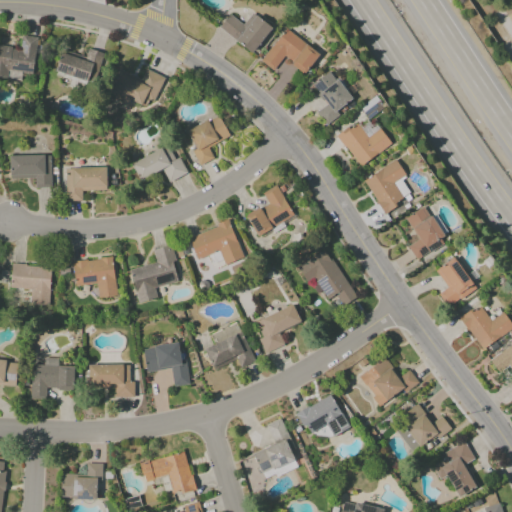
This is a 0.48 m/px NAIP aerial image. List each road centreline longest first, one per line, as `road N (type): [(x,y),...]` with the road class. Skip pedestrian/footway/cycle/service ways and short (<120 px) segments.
road 1 (residential): [(511,457),(399,311),(294,132),(163,33),(56,4),(0,3)]
road 2 (residential): [(399,311),(316,367),(208,418),(36,436),(0,432)]
road 3 (residential): [(294,132),(184,214),(102,228),(14,221)]
road 4 (motorway): [(361,0),(511,223)]
road 5 (motorway): [(511,133),(423,0)]
